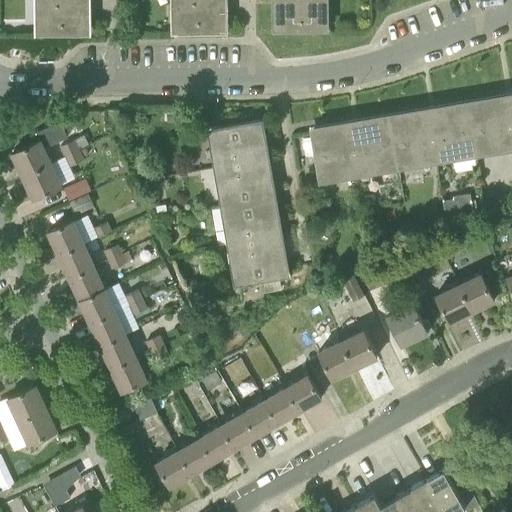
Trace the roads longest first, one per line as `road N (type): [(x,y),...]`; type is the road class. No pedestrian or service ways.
road 1 (residential): [(0,89),(281,82),(373,67),(511,17)]
road 2 (residential): [(511,353),(229,511)]
road 3 (residential): [(137,511),(44,320)]
